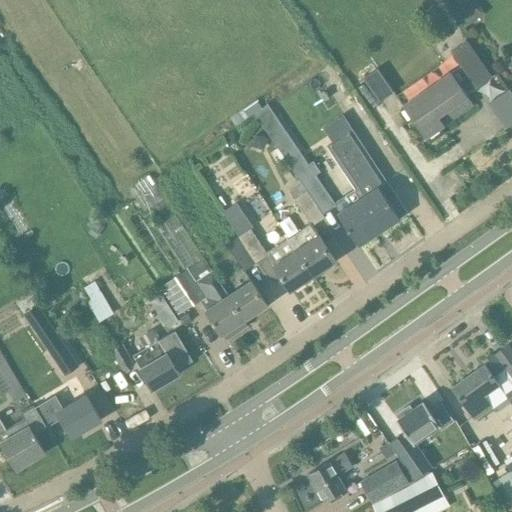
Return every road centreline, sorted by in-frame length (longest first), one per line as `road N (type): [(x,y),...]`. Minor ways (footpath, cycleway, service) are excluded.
road 1 (residential): [(4,511),(197,414),(511,191)]
road 2 (secondary): [(230,424),(66,511)]
road 3 (secondary): [(243,449),(353,372)]
road 4 (secondary): [(337,348),(230,424)]
road 5 (secondary): [(128,511),(243,449)]
road 6 (secondary): [(353,372),(459,298)]
road 7 (secondary): [(442,275),(337,348)]
